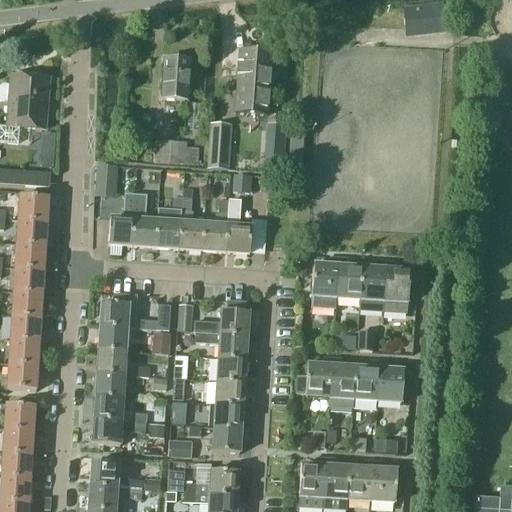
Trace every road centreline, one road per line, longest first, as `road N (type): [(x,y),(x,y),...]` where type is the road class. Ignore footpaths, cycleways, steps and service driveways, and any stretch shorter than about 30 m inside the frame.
road 1 (residential): [(256,511),(269,281),(73,270)]
road 2 (residential): [(73,270),(81,10)]
road 3 (residential): [(58,511),(73,270)]
